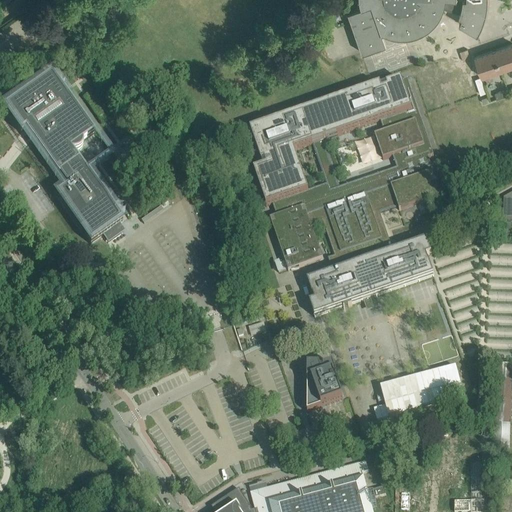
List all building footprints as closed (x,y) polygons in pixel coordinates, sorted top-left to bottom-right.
[(359,0),(360,3),(362,8),(348,12),(362,53),(386,45),(382,33),(384,33),(389,35),(395,36),(400,37),(406,37),(412,36),(417,35),(422,32),(427,30),(432,26),(436,22),(439,17),(442,12),(445,5),(461,10),(459,16),(462,17),(459,24),(478,34),(483,22),(487,9),(487,0),(359,0)] [(511,44),(494,50),(501,70),(511,66),(511,44)] [(494,50),(475,57),(479,69),(478,71),(480,72),(482,77),(501,70),(494,50)] [(51,75),(3,109),(21,134),(25,131),(58,178),(64,187),(54,194),(90,245),(121,223),(78,164),(71,154),(74,153),(77,152),(80,150),(82,148),(82,146),(82,144),(82,142),(93,134),(57,83),(51,75)] [(380,87),(250,132),(263,169),(254,172),(266,208),(272,206),(277,218),(270,220),(288,272),(323,260),(312,227),(323,224),(334,257),(328,259),(333,274),(308,283),(312,297),(313,297),(315,302),(310,304),(315,318),(343,308),(343,310),(352,307),(352,305),(369,299),(434,277),(427,257),(432,256),(427,241),(398,251),(398,249),(392,251),(380,214),(398,208),(399,211),(440,197),(439,192),(445,190),(436,163),(430,165),(428,159),(434,157),(407,80),(402,82),(381,89),(380,87)] [(497,99),(506,96),(504,91),(495,94),(497,99)] [(505,344),(505,349),(511,348),(511,254),(506,254),(506,264),(497,263),(494,262),(494,255),(491,264),(488,342),(494,342),(494,329),(498,329),(499,317),(501,309),(500,336),(503,337),(503,349),(505,344)] [(279,286),(260,294),(270,321),(265,323),(268,333),(292,325),(279,286)] [(308,366),(307,413),(342,401),(343,401),(334,375),(336,374),(333,365),(321,370),(320,367),(308,366)] [(375,410),(379,422),(465,398),(457,368),(381,390),(387,407),(375,410)] [(504,416),(504,423),(495,423),(495,451),(510,451),(510,416),(504,416)] [(211,444),(199,450),(204,461),(216,455),(211,444)] [(366,463),(283,485),(267,489),(266,483),(249,488),(256,510),(252,511),(240,491),(210,508),(213,511),(372,511),(365,484),(362,474),(368,473),(366,463)] [(386,496),(384,488),(373,491),(375,499),(386,496)] [(470,511),(470,502),(455,502),(455,511),(470,511)]
